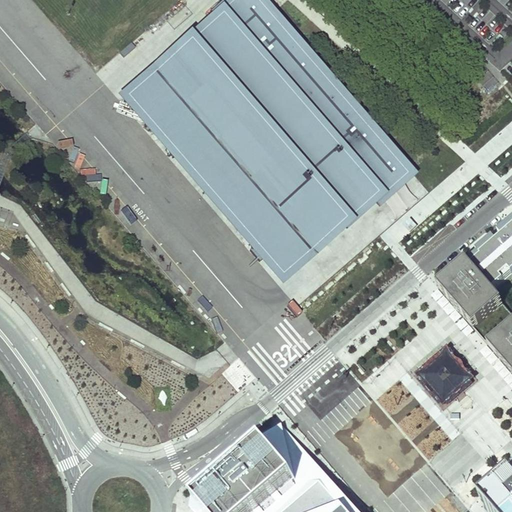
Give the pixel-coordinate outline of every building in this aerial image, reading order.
[(377,212),(416,178),(260,0),(226,0),(208,16),(211,19),(115,102),(280,291),(375,209),(377,212)] [(79,54),(74,58),(85,71),(90,67),(79,54)] [(500,89),(484,70),(473,79),(489,98),(500,89)] [(109,201),(112,185),(100,183),(97,198),(109,201)] [(0,211),(0,226),(7,229),(12,215),(0,211)] [(511,227),(468,265),(493,293),(511,276),(511,227)] [(439,290),(476,332),(504,307),(493,293),(468,265),(439,290)] [(511,315),(504,307),(476,332),(488,346),(511,325),(511,315)] [(511,325),(488,346),(511,373),(511,325)] [(447,349),(415,377),(445,408),(476,381),(447,349)] [(357,511),(282,426),(263,443),(294,479),(255,511),(357,511)] [(255,511),(294,479),(263,443),(189,507),(193,511),(255,511)] [(511,511),(511,487),(484,511),(485,511),(511,511)]
